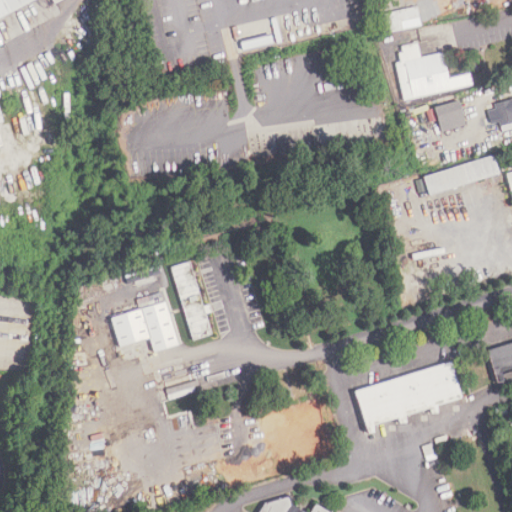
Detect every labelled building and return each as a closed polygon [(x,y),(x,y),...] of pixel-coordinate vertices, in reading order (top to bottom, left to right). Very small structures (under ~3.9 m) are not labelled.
[(0,0),(0,20),(37,0),(53,0),(55,2),(58,0),(0,0)] [(380,15),(385,34),(423,25),(418,6),(380,15)] [(472,86),(469,73),(447,77),(443,52),(419,56),(417,42),(398,45),(400,61),(395,62),(402,99),(472,86)] [(488,116),(490,124),(498,122),(499,126),(511,122),(511,97),(493,103),(496,114),(488,116)] [(435,108),(440,123),(465,116),(460,101),(435,108)] [(424,179),(430,196),(501,174),(496,156),(424,179)] [(171,266),(191,339),(211,334),(191,260),(171,266)] [(109,317),(119,346),(147,337),(153,354),(181,344),(166,298),(109,317)] [(511,341),(485,350),(494,379),(511,373),(511,341)] [(352,390),(365,434),(371,435),(372,426),(393,421),(394,425),(403,423),(400,413),(428,407),(428,415),(436,415),(436,406),(460,399),(449,361),(352,390)] [(264,503),(258,511),(328,511),(315,504),(309,511),(300,511),(290,506),(288,494),(264,503)]
